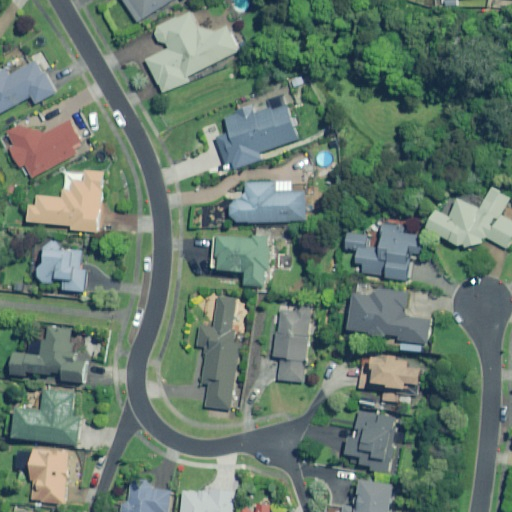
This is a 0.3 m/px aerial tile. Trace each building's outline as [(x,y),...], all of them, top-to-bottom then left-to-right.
[(182,0),(122,0),(137,23),(173,0),(182,0)] [(157,29),(155,34),(160,43),(167,43),(170,49),(147,62),(163,94),(190,81),(188,77),(237,52),(224,27),(215,32),(196,27),(189,13),(157,29)] [(42,74),(36,63),(10,77),(6,70),(0,73),(0,115),(33,97),(37,105),(56,94),(45,73),(42,74)] [(295,140),(284,106),(254,116),(251,108),(225,117),(230,134),(218,138),(227,165),(231,163),(233,170),(261,160),(259,153),(295,140)] [(11,131),(20,148),(12,152),(21,168),(27,165),(34,179),(79,155),(76,149),(83,145),(70,121),(48,133),(20,126),(11,131)] [(52,197),(38,196),(37,205),(28,204),(27,211),(33,212),(32,223),(72,226),(72,231),(100,233),(104,173),(87,172),(87,175),(67,174),(66,190),(63,190),(63,187),(62,186),(61,185),(60,184),(59,184),(58,184),(56,184),(55,184),(54,185),(53,186),(52,187),(51,188),(51,189),(50,190),(50,191),(50,193),(51,194),(51,195),(52,196),(52,197)] [(277,194),(276,183),(248,184),(248,200),(234,200),(235,223),(305,221),(304,193),(277,194)] [(486,202),(475,196),(473,196),(471,196),(469,196),(467,196),(465,196),(464,196),(462,196),(460,197),(458,197),(456,198),(455,199),(453,200),(452,201),(450,202),(449,204),(444,213),(440,211),(430,229),(462,246),(466,245),(469,248),(483,244),(485,239),(488,238),(508,248),(511,240),(511,221),(501,216),(511,198),(493,189),(486,202)] [(369,248),(369,234),(350,234),(349,251),(361,251),(359,263),(368,265),(366,273),(407,282),(414,253),(422,255),(426,238),(404,233),(405,230),(386,225),(381,251),(369,248)] [(268,270),(270,240),(220,237),(218,271),(246,272),(245,286),(265,287),(265,270),(268,270)] [(57,284),(57,279),(69,281),(68,291),(85,293),(88,270),(83,269),(85,251),(67,249),(67,251),(64,251),(64,250),(63,248),(63,247),(62,246),(60,245),(59,244),(58,243),(56,243),(55,243),(53,243),(52,243),(50,244),(49,245),(48,246),(47,248),(47,249),(46,251),(46,252),(47,254),(47,255),(48,256),(47,265),(45,265),(43,282),(57,284)] [(26,281),(13,280),(12,292),(26,293),(26,281)] [(409,294),(378,290),(377,297),(358,295),(353,331),(402,337),(401,341),(428,344),(431,320),(407,317),(409,294)] [(237,300),(219,297),(215,326),(200,324),(197,346),(207,348),(203,384),(211,385),(208,407),(232,410),(240,343),(235,343),(236,330),(234,330),(237,300)] [(310,310),(279,307),(274,357),(281,357),(279,380),(303,382),(310,310)] [(74,329),(44,328),(43,343),(31,342),(31,353),(17,353),(16,373),(65,375),(64,382),(86,383),(87,362),(73,361),(74,329)] [(409,360),(377,355),(375,368),(362,366),(359,388),(382,392),(381,400),(396,403),(398,389),(405,390),(406,383),(419,385),(421,370),(408,368),(409,360)] [(77,394),(47,390),(44,412),(21,409),(18,439),(79,445),(82,418),(74,417),(77,394)] [(349,459),(348,463),(371,467),(371,471),(388,474),(392,445),(389,445),(393,418),(355,412),(349,447),(340,446),(338,457),(349,459)] [(71,452),(36,450),(33,481),(37,481),(35,499),(43,500),(43,503),(67,504),(71,452)] [(387,511),(391,485),(363,481),(359,509),(343,506),(342,511),(387,511)] [(169,511),(171,490),(131,487),(128,511),(169,511)] [(182,489),(180,511),(233,511),(235,494),(182,489)] [(270,511),(269,506),(241,503),(240,511),(270,511)]
